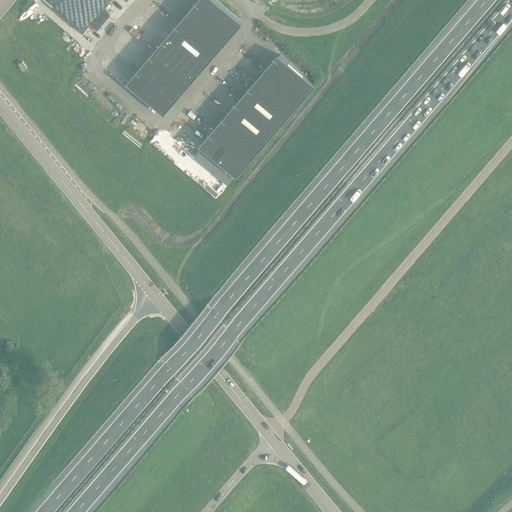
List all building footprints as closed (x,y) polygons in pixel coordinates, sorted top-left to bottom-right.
[(44,0),(82,32),(89,24),(95,30),(108,15),(102,9),(109,0),(44,0)] [(216,0),(201,0),(194,8),(227,34),(240,20),(216,0)] [(194,8),(181,23),(213,50),(227,34),(194,8)] [(181,23),(168,38),(200,66),(213,50),(181,23)] [(168,38),(155,54),(187,81),(200,66),(168,38)] [(155,54),(142,69),(174,96),(187,81),(155,54)] [(281,55),(267,71),(281,83),(299,98),(312,82),(281,55)] [(174,96),(142,69),(129,84),(160,112),(174,96)] [(267,71),(254,86),(286,113),(299,98),(281,83),(267,71)] [(254,86),(241,101),(254,113),(273,128),(286,113),(254,86)] [(241,101),(228,116),(241,128),(260,144),(273,128),(254,113),(241,101)] [(228,116),(215,132),(247,159),(260,144),(241,128),(228,116)] [(247,159),(215,132),(201,147),(233,174),(247,159)] [(200,150),(194,156),(227,185),(233,178),(231,177),(200,150)]
